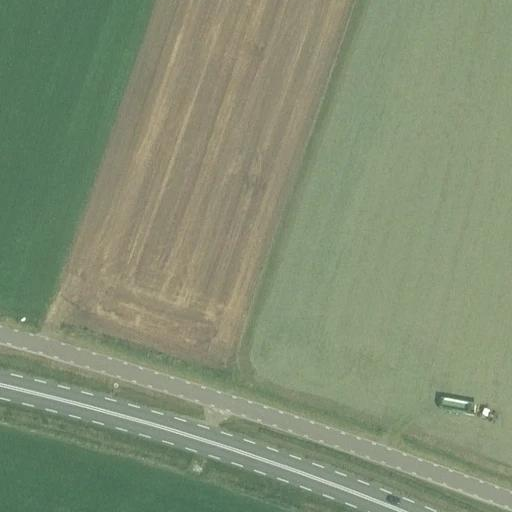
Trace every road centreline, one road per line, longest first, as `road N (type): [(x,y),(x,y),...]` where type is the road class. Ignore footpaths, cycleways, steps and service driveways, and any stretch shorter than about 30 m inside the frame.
road 1 (unclassified): [(511,504),(225,404),(0,340)]
road 2 (primary): [(397,511),(204,443),(0,389)]
